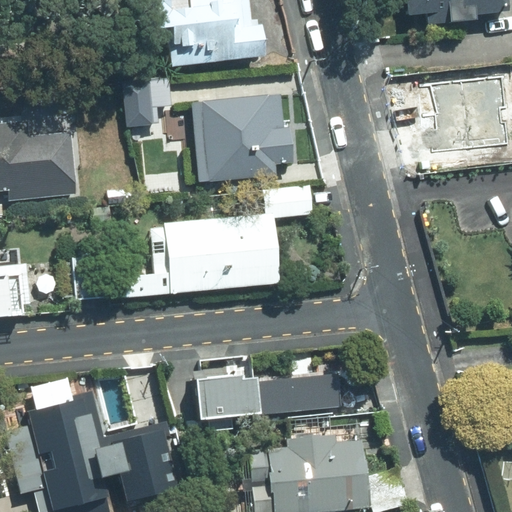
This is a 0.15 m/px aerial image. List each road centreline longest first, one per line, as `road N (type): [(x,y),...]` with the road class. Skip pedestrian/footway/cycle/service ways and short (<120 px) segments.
road 1 (residential): [(396,306),(0,351)]
road 2 (residential): [(396,306),(321,0)]
road 3 (residential): [(452,511),(396,306)]
